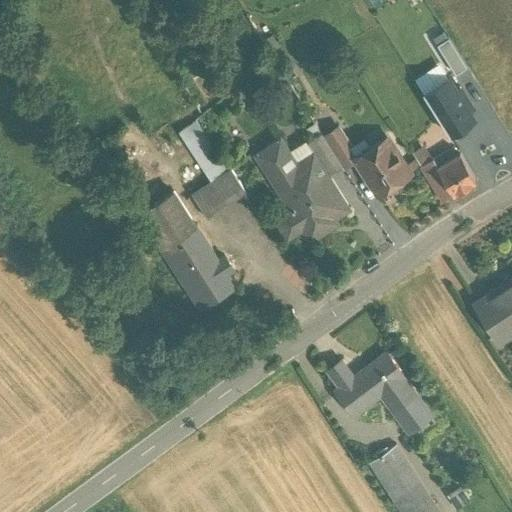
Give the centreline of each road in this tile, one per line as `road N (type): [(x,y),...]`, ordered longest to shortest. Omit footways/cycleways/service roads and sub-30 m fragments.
road 1 (unclassified): [(239,392),(511,206)]
road 2 (residential): [(75,511),(239,392)]
